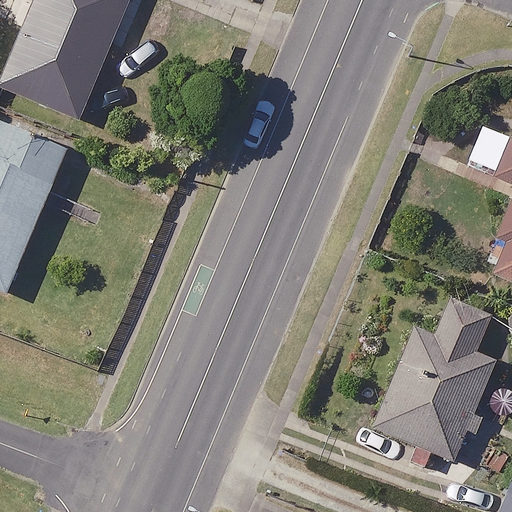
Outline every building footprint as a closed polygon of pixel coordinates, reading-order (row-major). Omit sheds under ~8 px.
[(123,0),(30,0),(0,72),(0,88),(74,119),(123,0)] [(59,151),(0,126),(0,293),(1,293),(59,151)] [(511,141),(506,139),(489,182),(506,189),(486,238),(502,245),(489,276),(511,284),(511,141)] [(482,316),(442,302),(431,333),(405,324),(369,429),(453,457),(486,359),(470,354),(482,316)] [(511,511),(511,473),(496,511),(511,511)]
